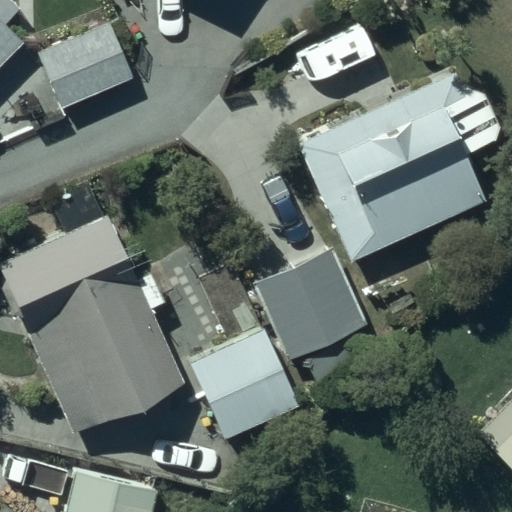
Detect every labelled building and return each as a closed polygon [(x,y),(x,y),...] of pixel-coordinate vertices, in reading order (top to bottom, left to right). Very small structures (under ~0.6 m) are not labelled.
[(18,22),(0,4),(0,80),(22,58),(1,39),(18,22)] [(135,91),(112,33),(34,64),(57,122),(135,91)] [(471,100),(463,81),(306,150),(358,267),(495,207),(475,161),(511,145),(488,93),(471,100)] [(0,300),(65,443),(181,391),(102,218),(0,264),(0,300)] [(371,333),(337,259),(258,294),(292,369),(371,333)] [(227,451),(306,414),(271,339),(192,375),(227,451)] [(511,468),(511,406),(481,437),(511,468)] [(156,511),(161,491),(78,472),(68,511),(156,511)]
